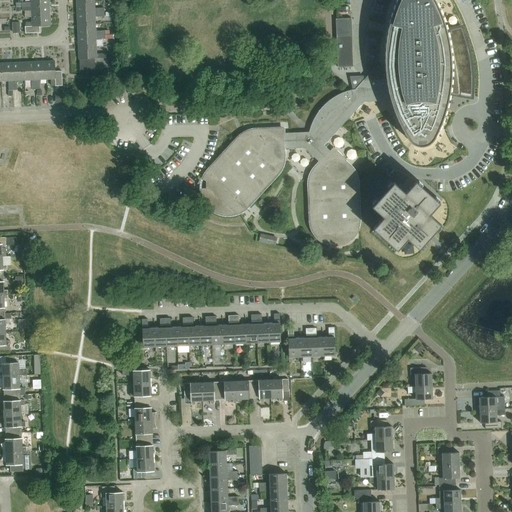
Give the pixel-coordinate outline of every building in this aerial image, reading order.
[(389,26),(387,32),(387,37),(386,42),(385,48),(385,54),(385,60),(385,67),(386,71),(386,76),(387,80),(387,84),(388,88),(389,93),(389,97),(390,101),(395,113),(397,118),(399,122),(402,127),(404,132),(407,136),(410,141),(410,142),(411,142),(412,143),(413,144),(415,145),(416,145),(419,146),(421,146),(423,146),(427,145),(431,143),(435,138),(438,133),(442,122),(446,110),(446,109),(447,108),(447,106),(448,103),(448,101),(449,100),(449,97),(450,95),(450,92),(450,90),(451,88),(451,86),(460,87),(461,90),(463,92),(465,92),(468,91),(469,88),(473,89),(473,77),(472,65),(470,52),(466,39),(462,27),(447,31),(446,29),(446,27),(445,25),(444,20),(442,15),(440,11),(439,7),(437,4),(435,1),(435,0),(397,0),(396,3),(394,8),(392,13),(390,19),(389,26)] [(76,2),(77,13),(104,11),(104,8),(95,9),(94,1),(76,2)] [(49,6),(22,7),(22,12),(31,11),(31,17),(50,15),(49,6)] [(77,13),(77,24),(95,23),(95,17),(104,17),(104,11),(77,13)] [(50,15),(31,17),(31,22),(26,22),(26,26),(25,26),(25,34),(40,33),(40,26),(50,26),(50,15)] [(351,18),(338,19),(336,19),(336,36),(352,35),(351,18)] [(77,24),(78,37),(105,36),(105,31),(96,32),(95,23),(77,24)] [(353,50),(352,35),(336,36),(337,51),(353,50)] [(78,37),(78,48),(96,47),(96,40),(105,40),(105,39),(105,36),(78,37)] [(96,47),(78,48),(79,60),(80,71),(95,70),(95,59),(106,59),(106,54),(97,54),(96,47)] [(353,67),(353,50),(337,51),(338,67),(353,67)] [(47,80),(46,61),(34,62),(36,90),(40,89),(39,80),(47,80)] [(54,61),(46,61),(47,80),(51,80),(51,86),(55,86),(63,86),(62,71),(55,71),(54,61)] [(25,81),(24,62),(12,63),(13,91),(17,90),(17,81),(25,81)] [(34,62),(24,62),(25,81),(31,81),(32,90),(36,90),(34,62)] [(12,63),(2,63),(3,82),(8,82),(8,91),(13,91),(12,63)] [(311,126),(310,129),(309,132),(284,133),(283,128),(263,129),(263,134),(248,135),(247,132),(245,133),(243,133),(242,134),(240,136),(239,137),(238,138),(208,170),(207,171),(206,173),(205,175),(204,176),(203,178),(203,180),(206,181),(206,189),(201,189),(201,191),(201,193),(202,195),(202,197),(203,199),(204,200),(205,202),(206,204),(207,206),(209,207),(210,208),(212,210),(213,211),(215,212),(217,213),(219,214),(220,214),(222,215),(224,215),(226,215),(228,215),(230,215),(232,215),(234,215),(236,214),(238,213),(240,213),(242,212),(244,211),(245,209),(247,208),(248,207),(277,175),(278,174),(280,172),(281,171),(281,169),(282,167),(283,166),(283,164),(284,162),(284,161),(284,159),(284,157),(284,149),(304,148),(320,162),(314,169),(313,170),(312,171),(311,172),(311,174),(310,176),(309,178),(309,180),(309,181),(309,183),(309,185),(310,221),(310,223),(310,225),(311,227),(311,228),(312,230),(313,232),(314,234),(315,235),(316,237),(318,238),(316,239),(318,241),(319,242),(321,243),(323,244),(325,245),(327,245),(328,246),(330,246),(333,246),(335,246),(337,246),(339,246),(341,246),(343,245),(344,245),(346,244),(348,243),(350,242),(351,240),(353,239),(354,238),(356,236),(357,234),(358,233),(359,231),(360,229),(358,228),(358,226),(359,225),(359,223),(359,221),(359,219),(358,183),(358,181),(357,180),(357,178),(357,176),(356,175),(355,173),(354,174),(343,163),(347,160),(333,147),(330,151),(324,145),(341,126),(348,119),(364,102),(390,101),(389,97),(389,93),(388,88),(387,84),(387,80),(362,81),(362,82),(355,90),(353,90),(350,91),(348,91),(345,92),(342,93),(340,94),(338,96),(335,97),(332,99),(330,100),(328,102),(325,104),(323,106),(321,109),(319,111),(318,113),(316,116),(315,118),(313,121),(312,124),(311,126)] [(425,236),(429,232),(431,234),(439,226),(440,226),(441,225),(430,214),(440,203),(439,201),(438,202),(417,183),(418,182),(416,181),(406,192),(394,182),(393,183),(394,184),(374,205),(372,206),(384,217),(373,228),(375,229),(396,248),(396,249),(397,250),(408,238),(419,249),(421,247),(420,247),(427,238),(425,236)] [(0,257),(1,257),(5,257),(4,245),(16,244),(16,237),(0,238),(0,257)] [(0,332),(5,333),(4,324),(7,324),(8,324),(8,319),(4,319),(4,314),(0,314),(0,332)] [(274,324),(268,324),(269,342),(280,342),(279,314),(274,314),(274,324)] [(251,325),(245,325),(246,343),(257,343),(256,315),(251,315),(251,325)] [(261,315),(256,315),(257,343),(269,342),(268,324),(262,324),(261,315)] [(216,316),(210,317),(211,345),(223,344),(222,326),(216,326),(216,316)] [(228,325),(222,326),(223,344),(234,344),(233,316),(228,316),(228,325)] [(239,316),(233,316),(234,344),(246,343),(245,325),(239,325),(239,316)] [(193,317),(187,318),(188,345),(200,345),(199,327),(193,327),(193,317)] [(211,345),(210,317),(205,317),(205,326),(199,327),(200,345),(211,345)] [(160,328),(153,328),(154,347),(166,346),(164,318),(160,319),(160,328)] [(170,318),(164,318),(166,346),(177,346),(176,327),(170,328),(170,318)] [(183,327),(176,327),(177,346),(188,345),(187,318),(182,318),(183,327)] [(147,319),(141,319),(143,347),(154,347),(153,328),(148,329),(147,319)] [(323,356),(322,338),(316,338),(316,328),(310,329),(311,357),(323,356)] [(335,356),(335,353),(334,328),(329,328),(329,338),(322,338),(323,356),(335,356)] [(300,357),(299,339),(293,339),(293,329),(287,329),(288,357),(300,357)] [(311,357),(310,329),(305,329),(306,338),(299,339),(300,357),(311,357)] [(5,341),(5,333),(0,332),(0,352),(9,352),(9,341),(8,341),(5,341)] [(420,343),(414,349),(419,353),(424,347),(420,343)] [(0,376),(22,376),(26,376),(26,369),(18,369),(18,363),(5,363),(1,363),(2,369),(0,369),(0,376)] [(415,387),(432,386),(432,373),(427,374),(427,367),(410,368),(410,375),(414,375),(415,387)] [(134,384),(150,383),(149,370),(122,371),(123,376),(134,375),(134,384)] [(5,390),(5,396),(19,395),(19,380),(22,380),(23,380),(22,376),(0,376),(0,384),(2,384),(3,390),(5,390)] [(288,379),(270,380),(271,398),(278,398),(278,401),(283,401),(283,398),(282,392),(289,392),(288,379)] [(41,380),(33,380),(33,389),(42,389),(41,380)] [(253,381),(254,396),(259,396),(259,399),(259,401),(263,401),(263,398),(271,398),(270,380),(253,381)] [(253,381),(236,382),(237,402),(241,402),(241,399),(249,399),(249,396),(254,396),(253,381)] [(219,382),(202,383),(202,401),(210,401),(210,404),(214,403),(214,400),(214,398),(219,397),(219,382)] [(237,402),(236,382),(219,382),(219,397),(224,397),(224,400),(233,400),(233,403),(237,402)] [(134,403),(148,402),(148,397),(151,397),(150,383),(134,384),(134,392),(130,392),(130,397),(134,397),(134,403)] [(202,401),(202,383),(184,384),(184,396),(190,396),(190,401),(191,404),(195,404),(195,401),(202,401)] [(432,386),(415,387),(408,387),(408,393),(415,393),(415,399),(405,399),(405,406),(425,406),(424,399),(433,399),(432,386)] [(380,388),(376,394),(380,397),(384,392),(380,388)] [(480,411),(504,410),(504,403),(495,404),(495,398),(500,398),(499,391),(487,391),(487,398),(478,398),(479,398),(480,411)] [(3,401),(4,415),(20,414),(20,405),(23,405),(24,405),(23,400),(20,401),(19,395),(5,396),(5,401),(3,401)] [(131,422),(155,421),(155,419),(155,417),(156,415),(156,414),(156,413),(155,414),(151,414),(151,409),(149,409),(148,402),(134,403),(135,417),(131,417),(131,422)] [(504,410),(480,411),(480,423),(479,423),(480,423),(484,423),(485,429),(501,429),(501,422),(496,422),(496,416),(504,416),(504,410)] [(7,433),(21,433),(21,427),(25,427),(24,422),(21,422),(20,414),(4,415),(4,428),(6,428),(7,433)] [(136,441),(150,440),(150,435),(152,435),(152,430),(156,429),(156,430),(157,430),(156,428),(156,427),(155,425),(155,424),(155,422),(155,421),(131,422),(132,426),(136,426),(136,441)] [(371,440),(392,439),(391,427),(387,427),(387,421),(370,421),(370,428),(374,428),(374,434),(367,435),(367,440),(371,440)] [(2,451),(2,453),(26,452),(26,447),(25,447),(22,448),(21,433),(7,433),(7,439),(4,439),(5,445),(1,445),(0,444),(0,445),(1,446),(1,448),(2,449),(2,451)] [(392,439),(371,440),(371,453),(363,453),(363,459),(368,459),(384,458),(384,452),(393,452),(392,439)] [(137,459),(153,459),(152,446),(150,446),(150,440),(136,441),(136,446),(132,446),(132,451),(136,451),(137,459)] [(334,441),(325,442),(325,450),(330,450),(330,447),(334,447),(334,441)] [(442,466),(459,466),(459,453),(451,453),(450,447),(437,448),(438,454),(441,454),(442,466)] [(209,451),(210,464),(226,463),(226,455),(236,455),(236,450),(209,451)] [(1,459),(1,461),(2,460),(6,460),(6,466),(10,465),(10,472),(23,471),(22,456),(25,456),(26,456),(26,452),(2,453),(2,454),(2,456),(2,458),(1,459)] [(384,458),(368,459),(369,478),(393,477),(392,464),(393,464),(384,464),(384,458)] [(146,472),(153,472),(153,459),(137,459),(137,468),(133,468),(134,479),(146,478),(146,472)] [(210,464),(210,477),(237,475),(237,472),(227,472),(226,463),(210,464)] [(439,485),(456,485),(455,478),(459,478),(459,466),(442,466),(443,478),(439,478),(439,485)] [(286,474),(277,474),(269,474),(269,483),(259,484),(259,487),(286,486),(286,474)] [(211,489),(227,489),(227,480),(237,479),(237,475),(210,477),(211,489)] [(393,477),(369,478),(369,483),(377,483),(377,489),(377,490),(394,489),(393,489),(393,477)] [(436,498),(436,504),(461,503),(460,490),(456,490),(456,485),(439,485),(439,491),(443,491),(443,498),(436,498)] [(103,498),(107,498),(107,506),(123,506),(123,492),(115,492),(115,486),(102,487),(103,498)] [(270,491),(270,499),(287,499),(286,486),(259,487),(259,492),(270,491)] [(211,489),(211,502),(238,501),(238,496),(228,497),(227,489),(211,489)] [(363,511),(380,511),(380,502),(371,502),(371,496),(358,497),(359,504),(363,503),(363,511)] [(260,511),(272,511),(287,511),(287,499),(270,499),(270,508),(260,509),(260,511)] [(211,511),(228,511),(228,505),(238,505),(238,501),(211,502),(211,511)] [(461,511),(461,503),(436,504),(436,509),(445,509),(444,511),(461,511)]
